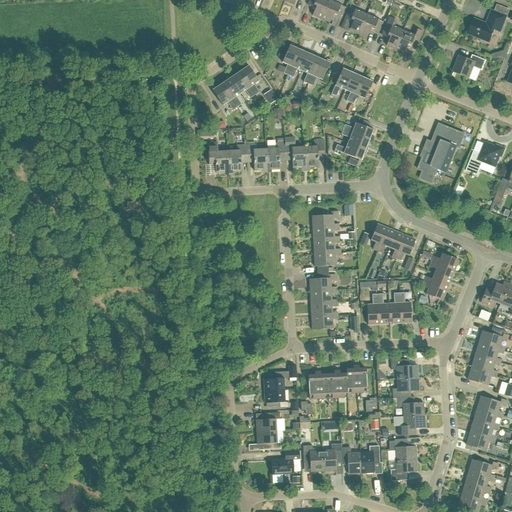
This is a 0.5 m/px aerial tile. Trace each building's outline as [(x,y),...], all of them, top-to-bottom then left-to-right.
[(312,16),(320,20),(328,1),(326,0),(309,0),(307,5),(315,9),(312,16)] [(320,20),(329,24),(332,17),(340,20),(345,8),(328,1),(320,20)] [(349,30),(358,34),(366,16),(349,8),(344,20),(352,23),(349,30)] [(495,30),(498,32),(500,33),(507,17),(492,11),(486,24),(475,20),(469,35),(489,43),(495,30)] [(358,34),(367,38),(370,31),(377,34),(382,23),(366,16),(358,34)] [(386,46),(395,50),(403,31),(393,27),(396,21),(389,18),(381,35),(389,39),(386,46)] [(395,50),(403,54),(406,47),(414,50),(422,32),(416,29),(413,36),(403,31),(395,50)] [(283,74),(288,76),(299,50),(293,47),(293,46),(290,44),(281,62),(287,65),(283,74)] [(297,69),(301,71),(310,53),(307,51),(306,53),(299,50),(288,76),(293,78),(297,69)] [(492,57),(504,62),(508,51),(505,50),(493,54),(492,57)] [(303,82),(307,85),(319,59),(312,56),(313,54),(310,53),(301,71),(307,74),(303,82)] [(454,72),(469,78),(473,68),(482,71),(486,61),(473,56),(470,61),(460,57),(454,72)] [(307,85),(312,87),(316,78),(321,80),(330,62),(326,60),(326,62),(319,59),(307,85)] [(239,72),(254,95),(259,92),(254,84),(258,81),(247,64),(244,66),(245,68),(239,72)] [(340,88),(345,90),(353,72),(349,70),(348,72),(342,69),(331,95),(336,97),(340,88)] [(229,76),(240,93),(245,90),(250,98),(254,95),(239,72),(233,76),(232,74),(229,76)] [(346,102),(351,104),(362,78),(355,75),(356,73),(353,72),(345,90),(350,93),(346,102)] [(221,84),(237,107),(241,104),(236,96),(240,93),(229,76),(226,78),(227,80),(221,84)] [(351,104),(356,106),(359,97),(365,99),(373,81),(369,79),(368,81),(362,78),(351,104)] [(227,102),(232,110),(237,107),(221,84),(215,88),(214,87),(211,89),(222,105),(227,102)] [(263,94),(270,104),(277,99),(271,90),(263,94)] [(273,119),(281,119),(281,108),(272,109),(273,119)] [(247,114),(242,117),(246,122),(251,119),(247,114)] [(343,130),(369,140),(371,134),(373,134),(375,131),(356,123),(354,129),(345,125),(343,130)] [(430,142),(418,170),(423,172),(420,180),(433,185),(439,170),(447,173),(457,148),(459,149),(465,135),(441,125),(433,143),(430,142)] [(348,144),(367,151),(368,148),(366,147),(369,140),(343,130),(341,135),(350,139),(348,144)] [(285,143),(284,143),(285,161),(292,160),(292,169),(305,168),(304,147),(294,147),(294,142),(294,137),(284,138),(285,143)] [(304,147),(305,168),(318,168),(317,159),(324,159),(323,141),(313,141),(314,147),(304,147)] [(474,151),(465,171),(477,175),(482,162),(495,167),(500,156),(501,157),(505,148),(496,145),(495,146),(485,142),(480,153),(474,151)] [(265,149),(266,170),(279,170),(279,161),(285,161),(284,143),(275,143),(275,149),(265,149)] [(246,145),(247,163),(253,163),(254,171),(266,170),(265,149),(256,149),(256,144),(246,145)] [(335,150),(360,160),(363,154),(365,154),(367,151),(348,144),(346,149),(337,145),(335,150)] [(228,151),(229,172),(241,172),(240,163),(247,163),(246,145),(236,145),(237,151),(228,151)] [(215,165),(216,173),(229,172),(228,151),(218,151),(217,146),(208,147),(209,165),(215,165)] [(358,161),(350,158),(348,163),(356,166),(358,161)] [(506,192),(499,190),(493,204),(500,206),(506,192)] [(312,216),(313,228),(334,227),(334,225),(334,219),(339,219),(338,212),(331,213),(332,215),(312,216)] [(313,228),(314,241),(335,240),(335,237),(334,231),(339,231),(339,224),(334,225),(334,227),(313,228)] [(377,251),(386,228),(377,224),(371,241),(375,243),(372,250),(377,251)] [(390,248),(396,232),(386,228),(377,251),(382,254),(385,246),(390,248)] [(392,257),(397,260),(407,236),(396,232),(390,248),(394,250),(392,257)] [(364,233),(360,244),(365,247),(370,236),(364,233)] [(397,260),(401,261),(404,254),(409,256),(416,240),(407,236),(397,260)] [(314,241),(314,254),(335,252),(335,250),(335,244),(340,244),(340,237),(335,237),(335,240),(314,241)] [(318,267),(318,273),(329,272),(328,266),(336,266),(335,257),(340,256),(340,250),(335,250),(335,252),(314,254),(315,267),(318,267)] [(423,251),(420,257),(430,261),(432,255),(423,251)] [(432,262),(454,271),(459,260),(443,254),(440,259),(434,257),(432,262)] [(408,258),(403,269),(409,272),(414,260),(408,258)] [(434,274),(449,280),(450,278),(451,278),(454,271),(432,262),(430,267),(437,269),(434,274)] [(310,279),(310,291),(331,290),(331,287),(331,282),(336,281),(336,272),(329,272),(318,273),(318,279),(310,279)] [(424,282),(447,291),(449,283),(448,283),(449,280),(434,274),(433,279),(426,277),(424,282)] [(426,295),(442,301),(447,291),(424,282),(422,287),(429,289),(426,295)] [(489,300),(499,304),(507,284),(503,282),(501,287),(494,284),(492,291),(485,289),(480,302),(487,305),(489,300)] [(507,315),(511,316),(511,291),(510,290),(511,286),(507,284),(499,304),(510,308),(507,315)] [(310,291),(311,304),(332,302),(332,300),(332,294),(337,294),(336,287),(331,287),(331,290),(310,291)] [(389,304),(390,324),(401,324),(399,293),(394,294),(394,304),(389,304)] [(399,293),(401,324),(412,323),(411,303),(405,303),(404,293),(399,293)] [(378,295),(379,325),(390,324),(389,304),(383,305),(383,294),(378,295)] [(367,305),(368,325),(379,325),(378,295),(372,295),(373,305),(367,305)] [(311,304),(312,316),(333,315),(333,313),(332,307),(338,306),(337,300),(332,300),(332,302),(311,304)] [(312,316),(312,330),(333,329),(333,319),(338,319),(338,312),(333,313),(333,315),(312,316)] [(356,317),(349,317),(350,330),(357,329),(356,317)] [(511,322),(506,320),(503,326),(510,329),(511,325),(511,322)] [(482,331),(478,344),(503,351),(504,348),(499,346),(501,340),(506,342),(508,336),(501,334),(500,337),(482,331)] [(478,344),(474,356),(499,363),(501,360),(495,358),(497,352),(502,354),(503,351),(478,344)] [(474,356),(471,368),(496,375),(497,372),(492,370),(493,364),(499,366),(499,363),(474,356)] [(397,370),(397,379),(418,378),(417,365),(408,366),(408,360),(391,361),(391,370),(397,370)] [(264,379),(264,391),(284,390),(283,378),(296,378),(295,366),(288,366),(289,371),(278,372),(278,378),(264,379)] [(346,370),(346,374),(347,393),(366,392),(365,369),(359,369),(358,366),(353,367),(353,370),(346,370)] [(467,380),(487,386),(490,377),(495,378),(496,375),(471,368),(467,380)] [(328,375),(329,398),(347,397),(347,393),(346,374),(340,375),(340,371),(335,371),(335,375),(328,375)] [(308,376),(309,399),(329,398),(328,375),(321,375),(321,372),(315,372),(315,375),(308,376)] [(393,398),(397,398),(410,398),(410,392),(418,391),(418,378),(397,379),(397,389),(392,389),(393,398)] [(502,399),(511,401),(511,383),(509,383),(507,387),(506,387),(502,399)] [(279,403),(280,409),(289,408),(288,402),(284,402),(284,390),(264,391),(265,403),(279,403)] [(480,396),(476,409),(502,416),(503,413),(498,411),(499,406),(504,407),(506,401),(499,399),(499,402),(480,396)] [(402,407),(403,417),(424,416),(423,403),(414,403),(414,397),(410,398),(397,398),(397,408),(402,407)] [(369,399),(369,401),(365,401),(366,412),(364,412),(365,415),(368,415),(368,411),(372,411),(372,408),(375,408),(375,407),(376,407),(376,398),(369,399)] [(305,411),(305,415),(312,414),(311,404),(307,404),(307,402),(301,402),(301,411),(305,411)] [(476,409),(473,421),(498,428),(499,425),(494,423),(496,417),(501,419),(502,416),(476,409)] [(256,420),(256,432),(276,431),(275,419),(279,419),(279,413),(260,413),(260,420),(256,420)] [(398,426),(399,436),(415,435),(414,429),(424,429),(424,416),(403,417),(403,426),(398,426)] [(378,429),(378,420),(370,420),(371,430),(378,429)] [(473,421),(469,433),(494,440),(496,437),(490,435),(492,430),(497,431),(498,428),(473,421)] [(343,424),(343,432),(352,431),(351,423),(343,424)] [(261,444),(261,450),(271,449),(280,449),(280,443),(276,443),(276,431),(256,432),(257,444),(261,444)] [(465,445),(486,451),(489,442),(494,443),(494,440),(469,433),(465,445)] [(394,451),(395,460),(416,459),(416,446),(407,447),(406,440),(394,440),(394,442),(389,442),(389,451),(394,451)] [(335,462),(341,462),(340,448),(340,445),(331,445),(331,450),(322,450),(323,472),(336,471),(335,462)] [(310,472),(323,472),(322,450),(313,451),(312,446),(302,446),(303,453),(309,453),(310,472)] [(359,452),(361,473),(374,472),(373,463),(380,463),(379,446),(369,447),(369,452),(359,452)] [(347,465),(348,473),(361,473),(359,452),(350,452),(350,447),(340,448),(341,462),(341,465),(347,465)] [(271,460),(271,474),(293,473),(292,461),(299,460),(299,450),(284,451),(284,452),(285,460),(271,460)] [(390,470),(391,481),(408,480),(408,472),(417,472),(416,459),(395,460),(395,470),(390,470)] [(472,460),(468,472),(493,479),(494,476),(489,475),(491,469),(496,471),(498,464),(491,462),(490,465),(472,460)] [(468,472),(464,484),(489,492),(490,488),(485,487),(487,481),(492,483),(493,479),(468,472)] [(464,484),(461,496),(486,504),(487,500),(482,499),(483,493),(488,495),(489,492),(464,484)] [(511,495),(506,494),(503,505),(510,507),(511,499),(511,495)] [(457,509),(468,511),(477,511),(480,505),(485,507),(486,504),(461,496),(457,509)]
